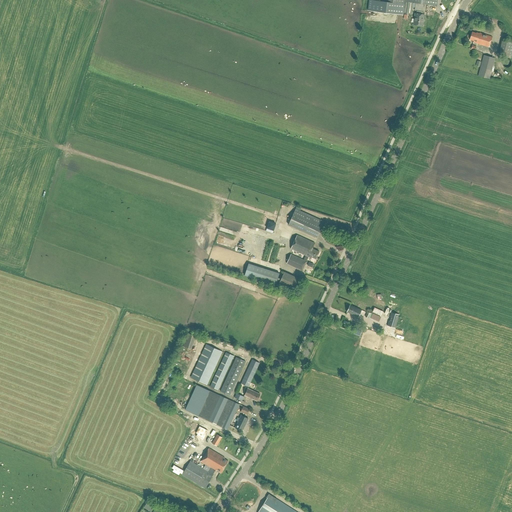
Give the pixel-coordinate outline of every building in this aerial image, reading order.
[(437,5),(437,0),(369,0),(370,0),(369,9),(374,9),(386,11),(401,13),(402,13),(408,14),(409,14),(411,14),(412,7),(412,4),(413,2),(413,3),(415,3),(416,3),(423,4),(424,4),(425,4),(429,4),(431,5),(437,5)] [(423,4),(415,3),(414,9),(416,10),(416,11),(417,11),(422,11),(423,4)] [(414,13),(414,19),(413,25),(414,25),(423,26),(424,14),(423,14),(423,12),(423,11),(422,11),(417,11),(416,13),(414,13)] [(479,34),(472,32),(469,39),(473,41),(473,42),(488,47),(492,37),(479,32),(479,34)] [(499,56),(511,58),(511,49),(511,42),(501,41),(499,56)] [(489,79),(495,58),(483,55),(478,76),(489,79)] [(317,238),(324,221),(295,208),(288,225),(317,238)] [(269,222),(267,229),(273,231),(275,224),(269,222)] [(316,259),(319,251),(312,248),(315,243),(297,235),(291,249),(306,255),(304,260),(291,254),(287,264),(302,270),(307,261),(309,257),(311,258),(312,257),(316,259)] [(245,252),(247,246),(238,243),(236,249),(245,252)] [(275,285),(279,273),(248,263),(244,276),(275,285)] [(294,292),(300,279),(284,272),(278,285),(294,292)] [(358,317),(361,310),(350,305),(346,312),(358,317)] [(395,328),(399,314),(391,312),(387,326),(395,328)] [(183,346),(192,349),(196,336),(187,333),(183,346)] [(207,385),(222,352),(206,344),(191,377),(207,385)] [(210,386),(218,390),(234,356),(226,352),(210,386)] [(221,391),(230,395),(245,361),(236,357),(221,391)] [(260,394),(248,389),(260,363),(252,360),(235,397),(242,400),(245,395),(257,401),(260,394)] [(162,377),(154,399),(159,401),(170,373),(168,372),(166,378),(162,377)] [(185,409),(228,430),(240,405),(220,396),(197,385),(185,409)] [(241,412),(247,415),(250,409),(244,406),(241,412)] [(241,415),(240,418),(237,417),(236,420),(238,421),(235,428),(242,431),(248,419),(241,415)] [(202,430),(199,436),(204,439),(208,433),(202,430)] [(222,437),(218,434),(212,443),(217,446),(222,437)] [(228,461),(224,459),(225,458),(209,448),(201,461),(211,468),(209,472),(190,461),(182,475),(205,488),(213,475),(213,474),(215,470),(216,470),(221,472),(228,461)] [(297,511),(270,494),(258,511),(297,511)]
